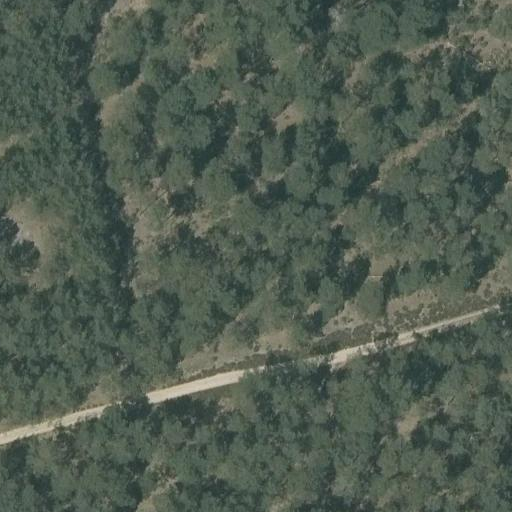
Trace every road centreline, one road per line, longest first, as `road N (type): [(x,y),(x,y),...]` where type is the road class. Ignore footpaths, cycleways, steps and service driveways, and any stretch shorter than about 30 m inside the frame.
road 1 (track): [(511,308),(0,438)]
road 2 (track): [(296,363),(316,378),(309,408),(281,481),(253,511)]
